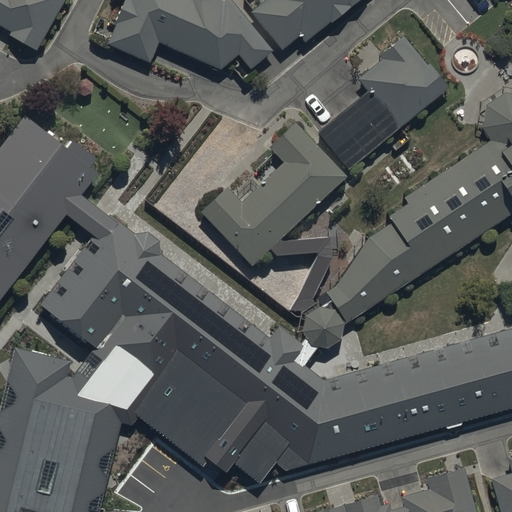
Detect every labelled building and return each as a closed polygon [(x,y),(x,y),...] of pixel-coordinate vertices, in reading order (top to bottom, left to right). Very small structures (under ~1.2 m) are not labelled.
[(10,37),(37,52),(67,0),(0,0),(0,27),(12,34),(10,37)] [(127,0),(106,46),(149,65),(158,45),(219,72),(238,57),(249,71),(272,53),(229,0),(227,0),(224,3),(221,0),(127,0)] [(268,0),(250,14),(280,52),(297,38),(303,45),(361,0),(268,0)] [(316,133),(347,171),(448,90),(428,65),(427,66),(404,38),(379,58),(381,61),(356,81),(366,93),(316,133)] [(511,95),(505,94),(484,107),(480,127),(490,142),(402,199),(406,206),(387,219),(390,225),(367,240),(355,257),(351,254),(334,282),(322,290),(344,323),(511,213),(511,95)] [(199,213),(250,267),(346,179),(295,124),(268,149),(282,165),(240,203),(226,188),(199,213)] [(0,292),(56,222),(0,177),(0,292)] [(333,312),(317,309),(304,318),(301,334),(305,340),(301,346),(277,327),(268,339),(161,257),(158,244),(146,235),(136,236),(109,216),(40,305),(95,348),(72,379),(68,378),(71,364),(13,350),(0,405),(0,511),(99,511),(121,425),(133,427),(177,367),(229,406),(218,421),(286,473),(511,410),(511,330),(324,382),(303,367),(316,349),(327,350),(340,341),(342,325),(333,312)] [(491,481),(499,511),(511,511),(511,456),(506,458),(511,476),(491,481)] [(474,511),(462,470),(425,480),(428,492),(401,499),(403,508),(389,511),(388,506),(380,508),(376,497),(322,511),(474,511)]
